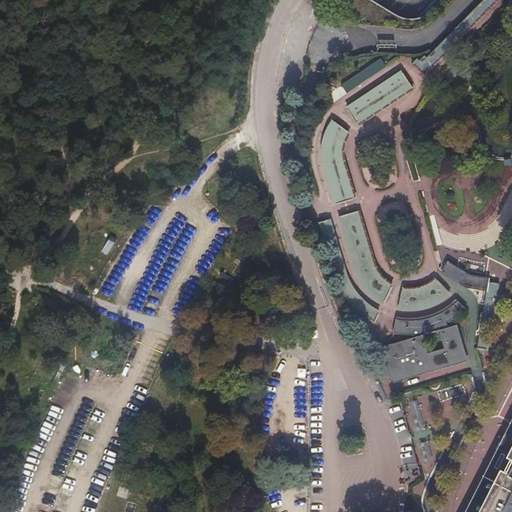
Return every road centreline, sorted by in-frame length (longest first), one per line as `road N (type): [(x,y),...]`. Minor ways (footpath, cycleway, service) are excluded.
road 1 (trunk): [(74,511),(139,353),(217,221),(312,100),(410,0)]
road 2 (trunk): [(344,0),(241,110),(145,242),(69,386),(22,511)]
road 3 (unknown): [(437,274),(472,306),(480,391),(434,480),(431,511)]
road 4 (unknown): [(382,212),(393,205),(405,211),(418,258),(398,267),(381,215)]
road 5 (unknown): [(371,140),(361,153),(368,177),(380,185),(393,170),(385,145),(372,140)]
